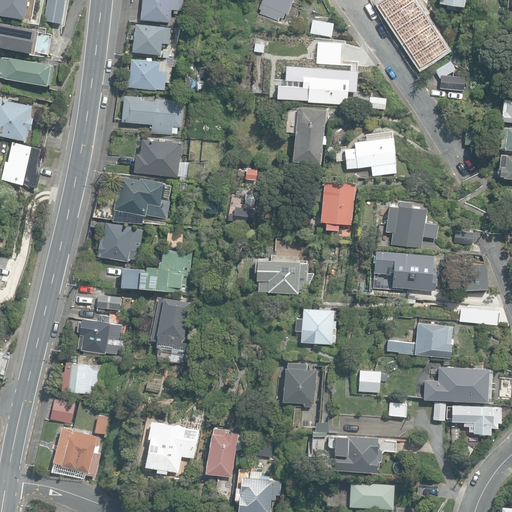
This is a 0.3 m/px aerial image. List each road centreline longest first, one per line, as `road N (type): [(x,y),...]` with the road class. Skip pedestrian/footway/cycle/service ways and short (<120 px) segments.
road 1 (tertiary): [(103,0),(89,101),(20,412)]
road 2 (residential): [(351,0),(471,175)]
